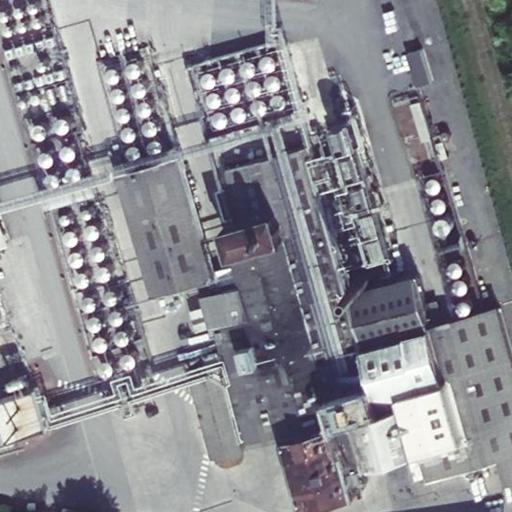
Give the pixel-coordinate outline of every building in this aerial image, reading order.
[(259,0),(258,8),(258,9),(290,13),(291,0),(259,0)] [(402,0),(376,0),(380,12),(404,6),(402,0)] [(203,135),(297,107),(276,39),(182,68),(203,135)] [(359,480),(352,454),(421,434),(432,471),(503,451),(511,448),(511,336),(500,302),(433,320),(419,273),(376,285),(379,282),(379,279),(380,277),(379,271),(378,269),(372,264),(366,263),(361,264),(357,267),(353,273),(353,279),(357,285),(363,289),(352,292),(306,144),(262,157),(269,176),(231,188),(239,215),(227,219),(235,246),(303,474),(309,495),(359,480)] [(197,200),(194,201),(149,215),(172,289),(210,277),(221,273),(214,252),(197,200)] [(0,245),(12,242),(0,205),(0,245)] [(293,476),(303,474),(235,246),(214,252),(221,273),(210,277),(237,364),(254,419),(261,417),(274,413),(293,476)] [(194,302),(198,325),(210,323),(206,300),(194,302)] [(261,440),(254,419),(237,364),(207,373),(230,450),(261,440)] [(0,438),(46,423),(51,421),(38,381),(0,394),(0,438)] [(511,448),(503,451),(510,476),(511,475),(511,448)]
